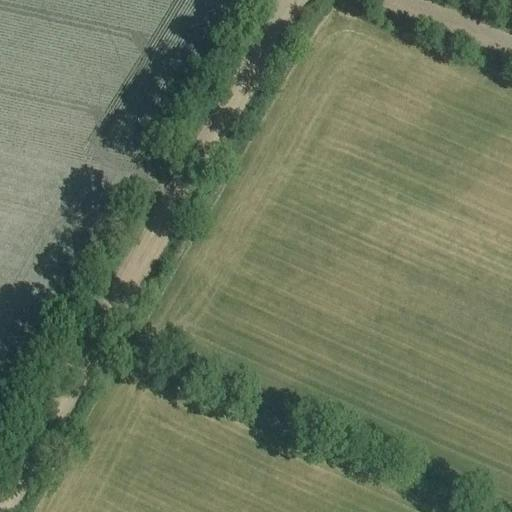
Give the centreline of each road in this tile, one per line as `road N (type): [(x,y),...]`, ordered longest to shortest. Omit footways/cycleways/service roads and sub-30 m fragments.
road 1 (track): [(300,0),(3,511)]
road 2 (track): [(399,0),(511,47)]
